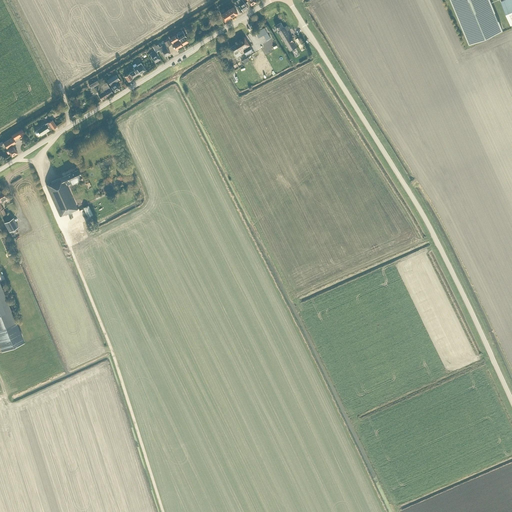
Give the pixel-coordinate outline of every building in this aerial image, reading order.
[(242,11),(247,8),(242,0),(237,0),(236,1),(239,5),(236,7),(240,12),(242,11)] [(489,0),(450,0),(468,43),(502,29),(489,0)] [(511,0),(500,0),(510,24),(511,23),(511,0)] [(230,18),(238,14),(233,7),(224,13),(221,15),(225,22),(230,18)] [(289,51),(296,47),(293,41),(291,38),(287,31),(289,30),(286,26),(284,27),(281,23),(275,26),(278,31),(277,31),(289,51)] [(267,32),(264,27),(255,32),(259,37),(263,35),(267,32)] [(177,35),(183,45),(188,42),(185,37),(186,36),(182,30),(179,32),(177,33),(178,34),(177,35)] [(182,46),(178,40),(176,35),(170,39),(176,49),(182,46)] [(235,44),(230,47),(234,54),(237,57),(241,54),(241,53),(244,51),(246,55),(253,51),(244,37),(234,43),(235,44)] [(157,48),(158,48),(156,45),(153,47),(155,50),(150,54),(155,63),(161,59),(158,55),(158,54),(157,52),(159,50),(157,48)] [(165,46),(160,49),(160,50),(164,57),(170,53),(167,49),(165,46)] [(128,81),(145,70),(141,63),(136,65),(135,64),(132,65),(134,67),(133,68),(134,70),(132,72),(124,76),(128,81)] [(115,82),(119,80),(116,75),(107,80),(114,92),(119,89),(115,82)] [(101,100),(113,93),(108,86),(106,82),(101,85),(104,90),(98,94),(101,100)] [(35,131),(35,133),(36,134),(37,134),(39,133),(41,135),(49,130),(51,128),(52,129),(56,126),(52,120),(48,122),(47,122),(42,126),(37,130),(35,131)] [(12,137),(3,143),(6,148),(7,148),(7,149),(8,150),(7,151),(8,153),(9,153),(12,156),(17,153),(12,146),(12,145),(15,143),(13,140),(16,138),(25,133),(23,130),(22,129),(11,136),(12,137)] [(46,185),(60,216),(65,214),(65,215),(77,209),(66,185),(71,183),(70,181),(81,175),(78,169),(59,179),(59,178),(50,182),(51,183),(46,185)] [(88,205),(83,208),(88,217),(93,215),(88,205)] [(13,218),(4,223),(9,232),(18,227),(13,218)] [(17,323),(0,282),(0,347),(1,351),(24,342),(17,323)]
